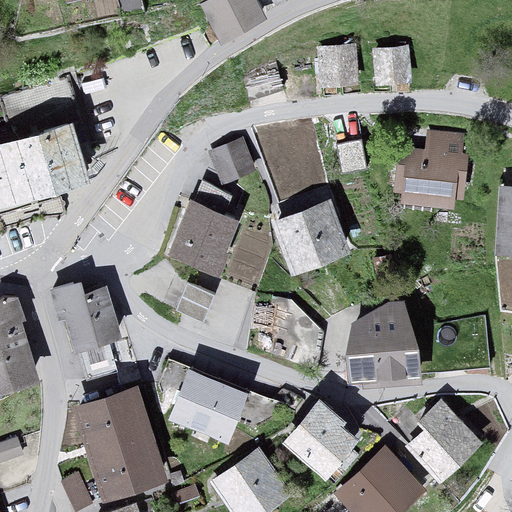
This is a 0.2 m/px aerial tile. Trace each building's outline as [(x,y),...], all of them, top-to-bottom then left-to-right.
[(220,0),(215,1),(206,5),(223,39),(263,17),(252,0),(220,0)] [(401,43),(372,47),(377,87),(406,84),(401,43)] [(356,44),(316,47),(317,72),(324,71),(326,87),(359,84),(356,44)] [(0,146),(0,226),(1,229),(61,211),(55,189),(83,181),(68,129),(82,125),(68,79),(1,99),(15,142),(0,146)] [(426,152),(400,149),(395,189),(405,190),(404,201),(450,206),(457,137),(428,134),(426,152)] [(208,152),(222,183),(254,170),(240,138),(208,152)] [(360,140),(337,145),(343,172),(366,168),(360,140)] [(511,190),(503,190),(499,253),(511,254),(511,190)] [(273,222),(291,272),(349,250),(331,200),(273,222)] [(186,202),(168,254),(219,272),(238,220),(186,202)] [(78,286),(54,293),(61,317),(68,315),(77,348),(118,337),(105,291),(82,298),(78,286)] [(214,298),(187,287),(176,312),(203,323),(214,298)] [(0,392),(41,378),(14,302),(0,305),(0,392)] [(348,354),(348,383),(422,378),(417,350),(402,305),(387,305),(353,325),(348,354)] [(113,342),(119,365),(133,362),(126,339),(113,342)] [(173,419),(227,440),(244,395),(191,374),(173,419)] [(78,409),(106,497),(163,479),(135,392),(78,409)] [(316,402),(284,444),(328,478),(360,436),(316,402)] [(411,447),(440,478),(478,444),(443,406),(424,424),(430,430),(411,447)] [(0,438),(0,455),(24,449),(20,433),(0,438)] [(215,481),(236,511),(260,511),(287,494),(258,451),(215,481)] [(339,494),(355,511),(394,511),(418,490),(383,453),(339,494)] [(79,469),(62,477),(79,511),(95,503),(79,469)]
